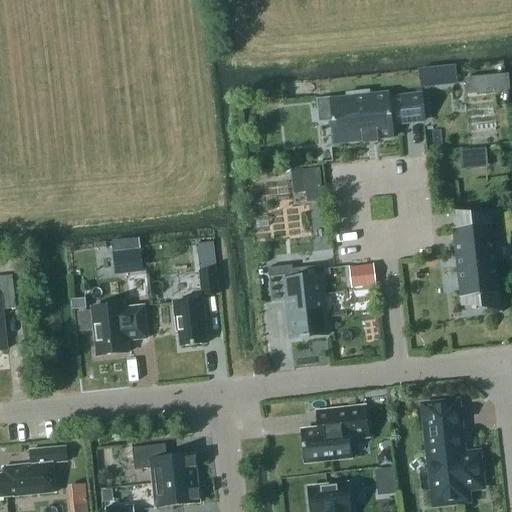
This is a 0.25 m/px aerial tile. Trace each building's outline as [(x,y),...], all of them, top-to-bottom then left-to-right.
[(459,69),(461,85),(485,83),(486,99),(502,98),(499,66),(459,69)] [(347,100),(330,102),(335,143),(362,140),(363,144),(376,143),(376,139),(392,137),(391,125),(424,122),(421,96),(388,99),(388,95),(369,97),(368,92),(346,95),(347,100)] [(476,150),(459,152),(461,171),(478,169),(476,150)] [(318,169),(302,171),(303,182),(320,180),(318,169)] [(461,298),(498,294),(500,313),(501,313),(491,218),(489,217),(490,226),(453,230),(451,212),(450,211),(460,307),(462,307),(461,298)] [(212,243),(196,245),(199,272),(215,271),(212,243)] [(122,273),(141,271),(139,251),(120,253),(122,273)] [(291,266),(267,268),(268,278),(271,303),(285,302),(290,340),(327,336),(320,275),(319,266),(291,269),(291,266)] [(373,267),(349,270),(350,281),(374,279),(373,267)] [(215,271),(199,272),(201,296),(218,295),(215,271)] [(2,313),(16,311),(12,278),(0,279),(0,352),(7,352),(2,313)] [(202,301),(172,304),(175,332),(178,332),(179,347),(205,344),(204,330),(206,329),(202,301)] [(92,312),(80,313),(81,331),(93,330),(96,357),(128,353),(127,341),(147,339),(143,307),(123,309),(123,305),(91,309),(92,312)] [(456,402),(422,406),(433,506),(468,501),(466,490),(481,488),(476,454),(462,455),(456,402)] [(316,414),(318,431),(301,433),(304,461),(350,456),(348,438),(367,436),(364,409),(316,414)] [(196,480),(194,455),(160,458),(159,446),(131,449),(134,471),(150,469),(151,485),(196,480)] [(0,474),(0,498),(55,493),(52,463),(67,462),(65,448),(31,451),(32,465),(3,467),(3,474),(0,474)] [(382,451),(376,459),(377,468),(393,466),(391,450),(382,451)] [(392,469),(374,471),(375,484),(393,482),(392,469)] [(199,504),(197,480),(151,485),(154,509),(199,504)] [(350,511),(347,484),(307,489),(310,511),(350,511)] [(70,497),(70,511),(88,511),(88,496),(70,497)]
